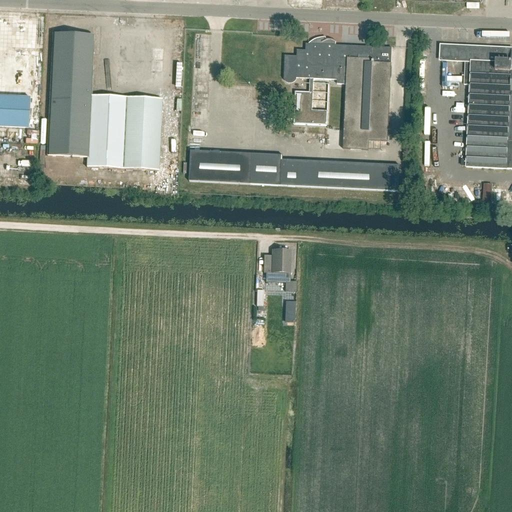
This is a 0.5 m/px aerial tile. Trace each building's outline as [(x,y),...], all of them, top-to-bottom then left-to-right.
[(158,172),(161,101),(90,97),(93,37),(53,35),(48,157),(88,159),(87,168),(123,170),(158,172)] [(316,41),(315,41),(313,42),(312,43),(310,44),(309,45),(306,45),(306,52),(297,52),(297,58),(285,57),(284,80),(285,82),(286,84),(288,84),(291,85),(293,84),(296,82),(296,79),(309,80),(309,93),(295,92),(294,111),(291,111),(291,120),(294,120),(294,125),(326,126),(327,112),(312,111),(313,80),(337,81),(336,85),(346,85),(343,151),(369,152),(369,142),(387,143),(392,49),(391,49),(391,50),(369,48),(369,47),(363,47),(363,48),(336,47),(337,43),(336,42),(335,42),(333,41),(332,41),(331,41),(330,41),(329,41),(327,41),(326,41),(326,42),(325,41),(322,42),(321,41),(320,41),(319,41),(318,40),(316,41)] [(511,50),(441,47),(440,62),(465,63),(464,86),(470,87),(466,168),(511,170),(511,50)] [(0,127),(28,129),(30,99),(0,97),(0,127)] [(193,153),(192,184),(402,194),(403,168),(284,162),(285,158),(193,153)] [(492,207),(493,184),(483,184),(483,207),(492,207)] [(264,257),(263,274),(266,274),(266,283),(285,284),(285,293),(296,293),(296,283),(290,283),(290,271),(290,252),(272,252),(272,257),(264,257)]
